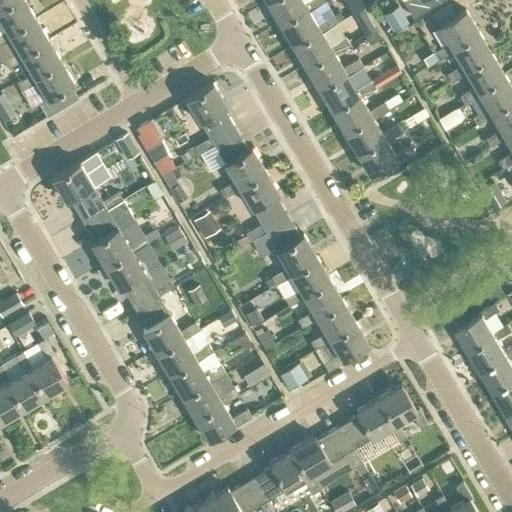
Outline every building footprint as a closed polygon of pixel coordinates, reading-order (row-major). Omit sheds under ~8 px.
[(33,14),(24,0),(7,0),(0,4),(0,20),(4,28),(6,31),(33,14)] [(266,0),(279,21),(306,5),(308,8),(320,0),(266,0)] [(402,0),(412,15),(429,5),(425,0),(402,0)] [(316,21),(308,8),(306,5),(279,21),(292,42),(319,26),(320,29),(335,20),(330,13),(316,21)] [(365,31),(374,26),(362,5),(353,11),(365,31)] [(437,58),(452,49),(450,46),(477,30),(464,8),(437,24),(447,40),(432,49),(437,58)] [(391,31),(406,23),(400,11),(385,20),(391,31)] [(19,52),(46,36),(33,14),(6,31),(4,28),(0,30),(0,40),(9,35),(17,49),(19,52)] [(329,43),(320,29),(319,26),(292,42),(305,64),(332,48),(333,51),(348,42),(343,34),(329,43)] [(490,51),(477,30),(450,46),(452,49),(460,63),(445,72),(450,79),(465,70),(463,67),(490,51)] [(59,57),(46,36),(19,52),(17,49),(2,58),(7,66),(22,57),(30,71),(32,74),(59,57)] [(382,64),(394,56),(388,47),(377,55),(382,64)] [(341,64),(333,51),(332,48),(305,64),(318,85),(344,70),(346,72),(361,64),(356,55),(341,64)] [(427,64),(437,58),(432,49),(422,56),(427,64)] [(503,73),(490,51),(463,67),(465,70),(473,84),(458,93),(463,101),(478,92),(476,89),(503,73)] [(59,57),(32,74),(30,71),(19,77),(15,80),(20,87),(35,78),(46,96),(38,100),(46,112),(76,94),(69,82),(72,80),(59,57)] [(354,86),(346,72),(344,70),(318,85),(331,107),(357,91),(359,94),(373,85),(369,77),(354,86)] [(511,96),(511,88),(503,73),(476,89),(478,92),(486,106),(471,114),(476,123),(491,114),(489,110),(511,96)] [(197,151),(212,142),(210,140),(234,126),(222,105),(225,103),(211,80),(184,96),(207,134),(193,143),(197,151)] [(367,108),(359,94),(357,91),(331,107),(344,129),(370,113),(371,115),(400,98),(395,91),(367,108)] [(511,125),(511,96),(489,110),(491,114),(499,127),(484,136),(489,144),(503,135),(502,132),(511,125)] [(422,106),(414,110),(415,111),(418,117),(426,113),(422,106)] [(380,130),(371,115),(370,113),(344,129),(357,150),(383,135),(385,138),(400,129),(395,121),(380,130)] [(402,117),(395,121),(400,129),(406,125),(403,118),(402,117)] [(145,147),(161,138),(149,118),(136,125),(140,131),(137,132),(145,147)] [(511,125),(502,132),(503,135),(511,149),(497,158),(501,166),(511,159),(511,125)] [(247,146),(234,126),(210,140),(212,142),(233,178),(218,187),(223,195),(238,186),(236,183),(263,167),(250,144),(247,146)] [(115,137),(127,157),(139,149),(127,130),(115,137)] [(393,151),(385,138),(383,135),(357,150),(370,172),(395,157),(396,160),(413,150),(408,142),(393,151)] [(81,218),(105,203),(106,205),(121,197),(117,189),(102,198),(93,184),(105,176),(91,153),(79,160),(52,176),(66,199),(69,197),(81,218)] [(277,189),(263,167),(236,183),(238,186),(259,221),(244,230),(249,238),(264,229),(262,226),(286,212),(273,191),(277,189)] [(162,191),(154,177),(145,182),(153,196),(162,191)] [(506,200),(493,179),(480,187),(493,208),(506,200)] [(119,227),(134,217),(122,196),(121,197),(106,205),(119,227)] [(119,227),(106,205),(105,203),(81,218),(94,238),(90,240),(104,262),(130,246),(132,249),(146,240),(142,232),(127,241),(119,227)] [(203,235),(219,226),(208,208),(192,217),(203,235)] [(286,212),(262,226),(264,229),(265,231),(278,252),(285,264),(270,273),(275,281),(290,273),(288,269),(315,252),(302,230),(298,232),(286,212)] [(186,239),(178,225),(168,231),(176,245),(186,239)] [(153,284),(132,249),(130,246),(104,262),(117,285),(120,283),(132,304),(156,290),(158,293),(173,284),(168,275),(153,284)] [(328,274),(315,252),(288,269),(290,273),(298,286),(283,295),(288,303),(303,294),(301,290),(328,274)] [(341,296),(328,274),(301,290),(303,294),(311,307),(296,316),(300,324),(316,315),(314,312),(341,296)] [(196,306),(208,299),(198,281),(186,288),(196,306)] [(0,299),(0,313),(1,316),(23,303),(15,290),(0,299)] [(178,327),(158,293),(156,290),(132,304),(145,324),(142,326),(155,348),(181,332),(183,336),(198,327),(193,319),(178,327)] [(354,317),(341,296),(314,312),(316,315),(324,329),(309,338),(314,346),(329,337),(327,333),(354,317)] [(481,311),(456,326),(469,347),(494,332),(492,329),(485,317),(499,308),(495,300),(480,309),(481,311)] [(246,311),(252,321),(262,315),(256,305),(246,311)] [(228,323),(235,319),(228,308),(221,312),(228,323)] [(6,323),(13,335),(34,322),(27,310),(6,323)] [(341,355),(367,339),(354,317),(327,333),(329,337),(337,350),(322,359),(327,368),(343,358),(341,355)] [(506,353),(505,350),(497,337),(511,328),(507,321),(492,329),(494,332),(469,347),(481,367),(506,353)] [(266,327),(263,329),(260,325),(253,329),(264,347),(274,340),(266,327)] [(242,348),(250,344),(243,331),(224,342),(229,350),(240,344),(242,348)] [(191,349),(183,336),(181,332),(155,348),(168,370),(194,354),(196,357),(211,349),(206,340),(191,349)] [(66,379),(51,353),(53,352),(43,336),(21,349),(30,364),(27,366),(43,393),(66,379)] [(511,361),(509,358),(511,356),(511,345),(505,350),(506,353),(481,367),(494,388),(511,377),(511,361)] [(27,366),(30,364),(21,349),(0,361),(0,362),(9,377),(6,379),(22,406),(43,393),(27,366)] [(252,351),(231,364),(235,371),(256,359),(252,351)] [(204,371),(196,357),(194,354),(168,370),(181,391),(207,375),(209,379),(223,370),(219,362),(204,371)] [(257,374),(264,370),(259,361),(252,365),(257,374)] [(288,387),(306,376),(297,361),(279,372),(288,387)] [(6,379),(9,377),(0,362),(0,380),(1,382),(0,382),(0,418),(22,406),(6,379)] [(217,393),(209,379),(207,375),(181,391),(193,413),(220,397),(222,400),(236,391),(232,384),(217,393)] [(511,404),(511,377),(494,388),(506,408),(511,404)] [(400,381),(377,394),(393,421),(396,419),(409,411),(419,426),(427,421),(417,405),(415,407),(400,381)] [(406,434),(396,419),(393,421),(377,394),(355,408),(357,411),(336,423),(350,446),(353,445),(389,424),(398,439),(406,434)] [(233,423),(250,413),(245,405),(230,414),(222,400),(220,397),(193,413),(207,435),(232,420),(233,423)] [(363,460),(353,445),(350,446),(336,423),(315,436),(313,432),(291,446),(307,472),(310,470),(346,449),(355,465),(363,460)] [(319,486),(310,470),(307,472),(291,446),(268,459),(270,462),(250,475),(263,498),(267,496),(302,475),(311,491),(319,486)] [(275,511),(276,511),(267,496),(263,498),(250,475),(229,487),(227,484),(205,497),(213,511),(240,511),(259,501),(265,511),(275,511)] [(416,494),(428,487),(421,475),(409,482),(416,494)] [(477,511),(467,495),(470,494),(461,479),(453,483),(462,498),(449,505),(446,507),(448,511),(477,511)] [(398,501),(411,493),(404,481),(391,489),(398,501)] [(329,499),(336,511),(337,511),(355,502),(347,489),(329,499)] [(448,511),(446,507),(449,505),(440,491),(433,496),(441,510),(437,511),(448,511)] [(213,511),(205,497),(183,510),(183,511),(213,511)] [(367,511),(378,511),(383,510),(377,500),(365,508),(367,511)]
